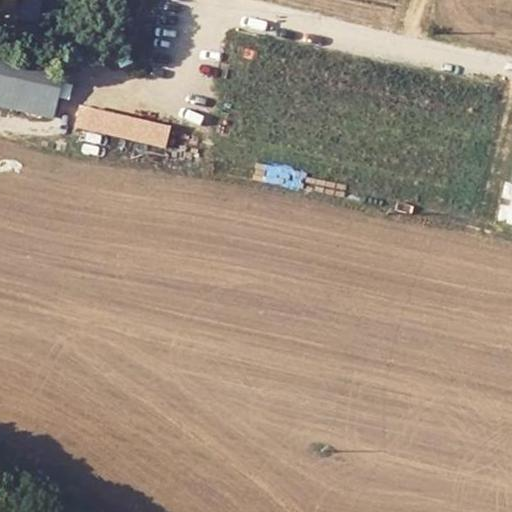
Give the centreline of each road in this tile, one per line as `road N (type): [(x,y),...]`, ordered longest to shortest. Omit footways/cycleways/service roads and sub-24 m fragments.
road 1 (track): [(511,70),(199,0)]
road 2 (track): [(196,0),(176,99),(80,79),(69,126)]
